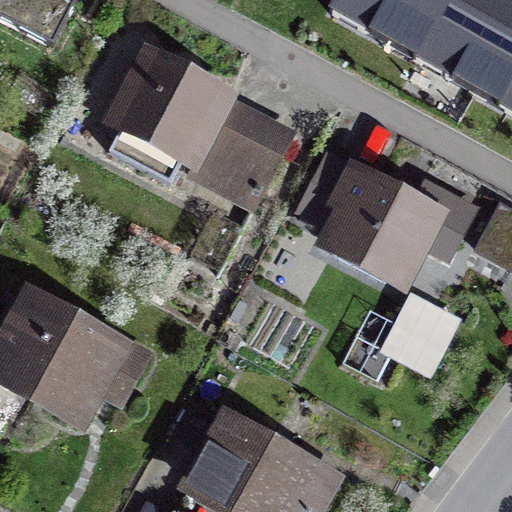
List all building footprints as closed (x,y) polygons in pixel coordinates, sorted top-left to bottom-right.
[(511,0),(338,0),(511,98),(511,0)] [(191,169),(229,98),(149,57),(112,127),(121,133),(109,156),(170,187),(182,165),(191,169)] [(235,111),(207,163),(264,193),(291,141),(235,111)] [(346,211),(328,246),(403,284),(433,225),(460,239),(474,212),(425,187),(413,209),(350,176),(351,173),(325,160),(299,211),(324,224),(334,205),(346,211)] [(511,215),(500,209),(477,253),(511,272),(511,215)] [(37,400),(79,423),(109,370),(134,383),(147,360),(121,346),(119,349),(30,301),(0,354),(0,419),(20,431),(37,400)] [(419,304),(392,358),(428,377),(456,323),(419,304)] [(190,490),(229,511),(315,511),(335,479),(230,420),(190,490)]
